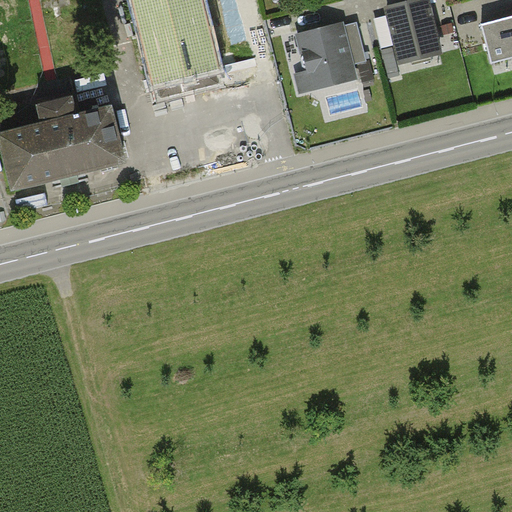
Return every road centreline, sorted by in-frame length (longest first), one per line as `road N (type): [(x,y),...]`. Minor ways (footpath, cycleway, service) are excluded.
road 1 (primary): [(0,265),(511,133)]
road 2 (track): [(127,511),(56,250)]
